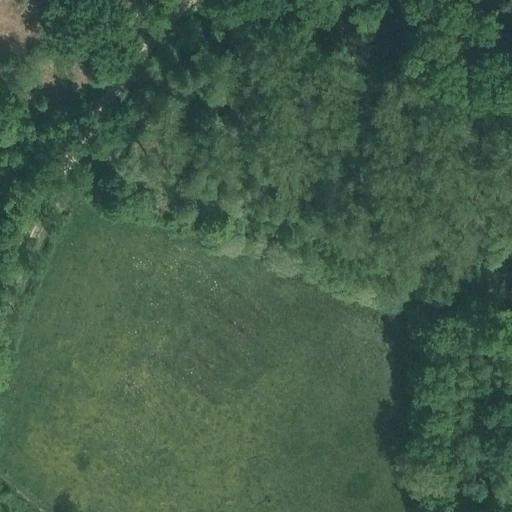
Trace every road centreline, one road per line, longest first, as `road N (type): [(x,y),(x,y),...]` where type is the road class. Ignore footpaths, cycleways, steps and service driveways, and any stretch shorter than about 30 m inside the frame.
road 1 (track): [(0,300),(49,188),(116,85),(186,0)]
road 2 (track): [(100,109),(67,78),(62,47),(75,0)]
